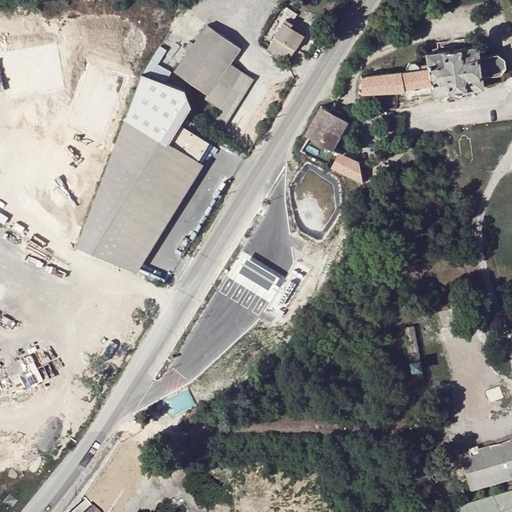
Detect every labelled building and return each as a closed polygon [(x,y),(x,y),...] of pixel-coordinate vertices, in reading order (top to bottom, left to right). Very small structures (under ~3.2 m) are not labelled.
[(284,23),(268,49),(289,61),(304,35),(284,23)] [(208,24),(175,70),(208,93),(217,80),(229,87),(240,72),(229,63),(241,47),(208,24)] [(364,77),(365,92),(404,91),(404,89),(431,85),(433,94),(484,88),(482,77),(501,75),(506,68),(505,59),(498,54),(479,58),(478,46),(426,53),(429,68),(364,77)] [(243,73),(229,63),(240,72),(229,87),(217,80),(208,93),(205,98),(220,108),(243,73)] [(220,108),(216,115),(227,122),(254,80),(243,73),(220,108)] [(196,162),(207,143),(180,126),(188,109),(183,95),(139,77),(75,249),(136,275),(203,167),(196,162)] [(306,134),(305,135),(332,150),(348,122),(322,107),(306,134)] [(227,122),(216,115),(212,120),(223,128),(227,122)] [(339,152),(332,167),(338,170),(345,155),(339,152)] [(363,183),(359,163),(345,155),(338,170),(363,183)] [(247,258),(238,273),(253,282),(271,292),(279,278),(261,267),(247,258)] [(463,308),(439,316),(444,330),(468,323),(463,308)] [(414,327),(405,329),(416,384),(424,383),(414,327)] [(64,377),(49,395),(34,383),(10,411),(34,431),(73,384),(64,377)] [(469,452),(461,454),(472,490),(511,478),(511,439),(478,449),(469,452)] [(106,511),(140,462),(123,444),(83,500),(86,502),(73,511),(106,511)] [(9,497),(3,504),(10,510),(16,502),(9,497)]
